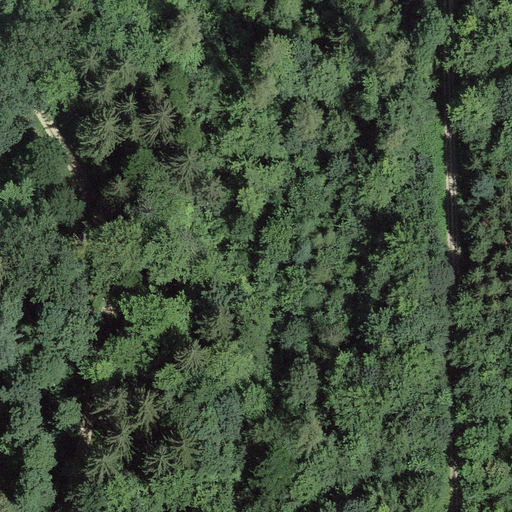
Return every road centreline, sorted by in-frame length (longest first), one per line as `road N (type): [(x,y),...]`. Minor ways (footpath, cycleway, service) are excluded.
road 1 (track): [(0,1),(4,25),(104,229),(112,311),(67,511)]
road 2 (track): [(449,0),(455,511)]
